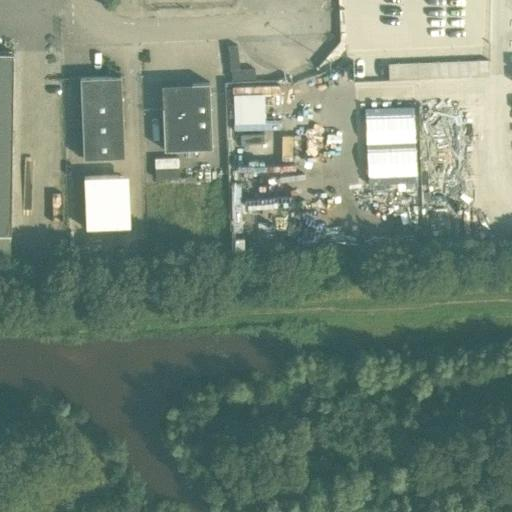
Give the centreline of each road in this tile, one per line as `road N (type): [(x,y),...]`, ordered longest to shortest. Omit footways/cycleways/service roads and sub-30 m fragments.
road 1 (unknown): [(511,64),(312,79),(331,177),(346,206),(409,224),(511,223)]
road 2 (unclassified): [(286,26),(82,32),(81,0)]
